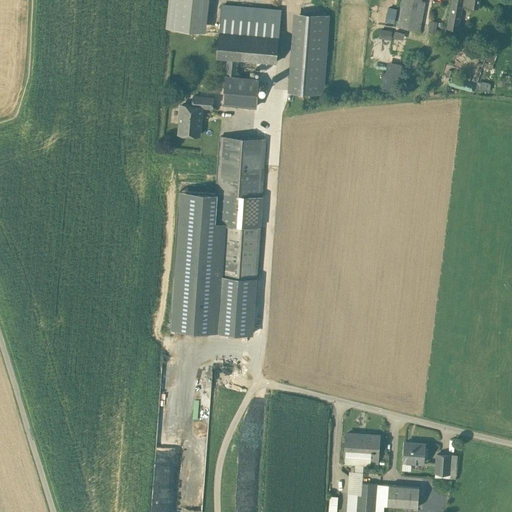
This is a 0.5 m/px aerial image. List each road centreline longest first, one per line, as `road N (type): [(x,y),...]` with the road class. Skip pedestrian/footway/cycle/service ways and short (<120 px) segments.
road 1 (residential): [(220,511),(227,442),(258,381),(511,441)]
road 2 (unclassified): [(0,340),(54,511)]
